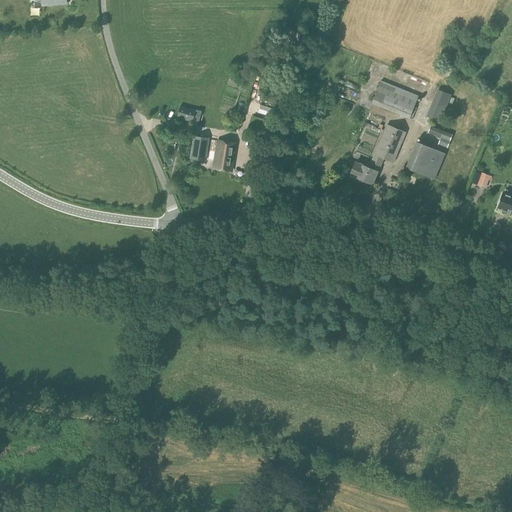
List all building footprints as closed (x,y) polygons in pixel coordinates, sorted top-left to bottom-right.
[(409,119),(419,96),(381,81),(372,104),(409,119)] [(225,88),(223,97),(233,99),(235,90),(225,88)] [(438,90),(427,117),(440,122),(451,95),(438,90)] [(251,101),(249,108),(245,107),(243,114),(266,119),(269,105),(251,101)] [(181,107),(177,118),(192,122),(195,111),(181,107)] [(198,123),(202,112),(196,110),(193,121),(198,123)] [(387,124),(368,168),(355,163),(350,176),(357,178),(357,179),(372,185),(378,172),(384,159),(393,163),(406,133),(387,124)] [(447,148),(453,135),(431,127),(428,133),(441,138),(438,145),(447,148)] [(206,162),(209,139),(194,137),(190,159),(206,162)] [(231,171),(236,145),(218,142),(214,169),(231,171)] [(435,181),(446,154),(416,142),(406,168),(435,181)] [(490,180),(491,177),(482,174),(478,185),(485,188),(488,180),(490,180)] [(511,192),(505,190),(504,194),(502,194),(497,208),(511,213),(511,192)]
